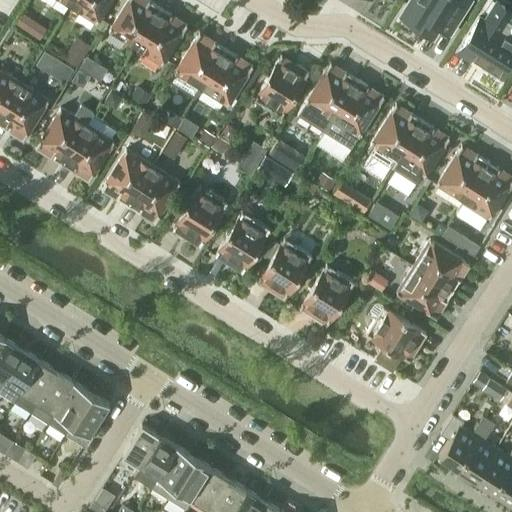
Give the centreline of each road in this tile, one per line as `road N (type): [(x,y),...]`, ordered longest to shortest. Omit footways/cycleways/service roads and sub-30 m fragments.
road 1 (residential): [(408,427),(0,170)]
road 2 (residential): [(511,129),(347,26),(293,26),(250,0)]
road 3 (tertiary): [(365,509),(149,376)]
road 4 (residential): [(408,427),(511,267)]
road 5 (tertiary): [(149,376),(0,282)]
road 6 (residential): [(149,376),(80,490),(62,502)]
